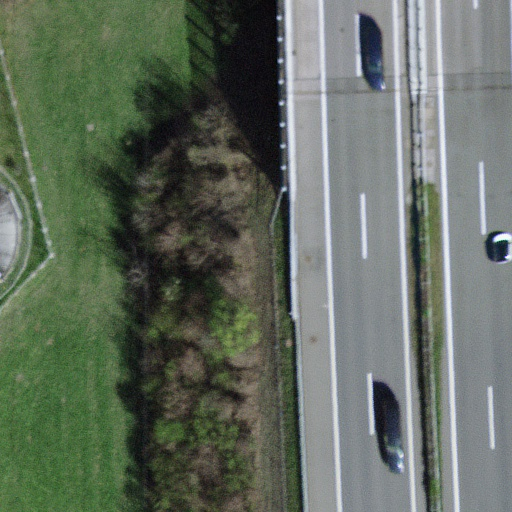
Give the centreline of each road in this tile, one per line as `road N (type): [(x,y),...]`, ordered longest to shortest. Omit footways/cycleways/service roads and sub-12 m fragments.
road 1 (motorway): [(497,511),(478,0)]
road 2 (motorway): [(358,0),(375,511)]
